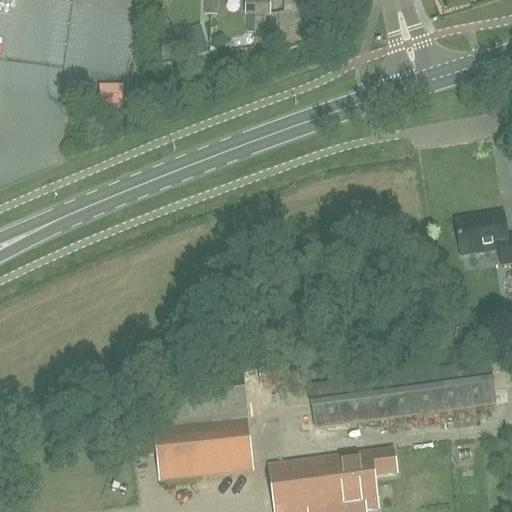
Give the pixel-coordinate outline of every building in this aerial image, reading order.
[(256,16),(255,0),(246,0),(247,16),(256,16)] [(255,0),(256,16),(270,16),(270,0),(255,0)] [(481,223),(456,226),(460,258),(499,252),(501,267),(511,265),(511,238),(506,240),(503,217),(480,220),(481,223)] [(280,340),(276,321),(258,324),(262,343),(280,340)] [(261,392),(299,386),(296,364),(258,369),(261,392)] [(314,430),(494,406),(489,364),(308,388),(314,430)] [(246,413),(245,399),(242,369),(161,378),(165,422),(246,413)] [(159,484),(252,473),(246,421),(154,432),(159,484)] [(373,478),(395,476),(392,452),(269,468),(274,511),(367,511),(377,511),(373,478)]
